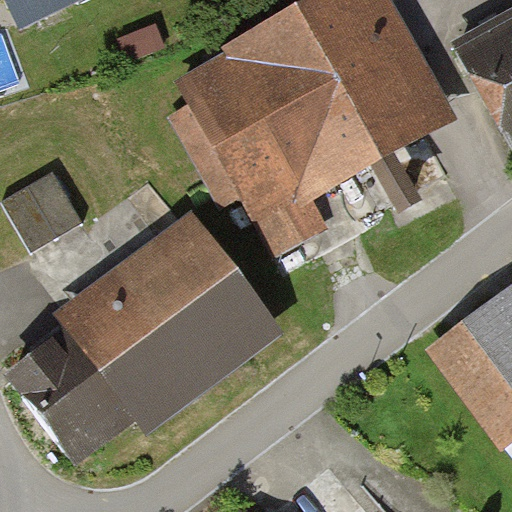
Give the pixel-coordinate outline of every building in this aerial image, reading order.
[(1,0),(20,39),(102,0),(1,0)] [(463,126),(394,0),(337,0),(186,82),(267,232),(463,126)] [(511,26),(463,55),(511,138),(511,26)] [(87,225),(59,180),(10,211),(38,256),(87,225)] [(16,381),(79,468),(140,424),(152,441),(291,341),(204,220),(62,322),(74,339),(16,381)] [(511,296),(432,354),(511,465),(511,296)]
